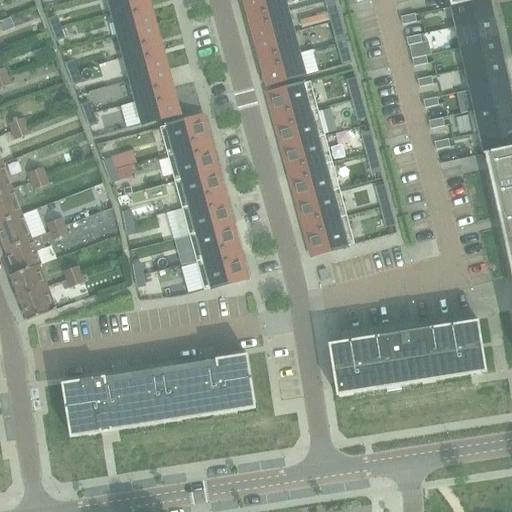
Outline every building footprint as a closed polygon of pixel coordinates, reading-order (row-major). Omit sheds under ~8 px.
[(149,3),(148,0),(108,0),(112,14),(149,3)] [(250,22),(287,12),(283,0),(249,0),(244,1),(250,22)] [(489,0),(481,0),(450,7),(455,28),(494,19),(489,0)] [(155,25),(149,3),(112,14),(118,36),(155,25)] [(331,22),(339,20),(335,6),(327,9),(331,22)] [(256,43),(293,33),(287,12),(250,22),(256,43)] [(414,14),(400,17),(402,25),(416,22),(414,14)] [(53,30),(60,27),(56,16),(48,19),(53,30)] [(494,19),(455,28),(460,49),(498,40),(494,19)] [(343,34),(339,21),(331,23),(335,37),(343,34)] [(161,47),(155,25),(118,36),(124,58),(161,47)] [(64,39),(60,27),(53,30),(57,42),(64,39)] [(261,64),(299,54),(293,33),(256,43),(261,64)] [(420,35),(406,38),(408,46),(421,43),(420,35)] [(498,40),(460,49),(465,70),(503,61),(498,40)] [(167,69),(161,47),(124,58),(130,79),(167,69)] [(342,64),(350,62),(347,48),(338,50),(342,64)] [(299,54),(261,64),(262,66),(267,84),(267,85),(291,79),(304,75),(304,74),(318,70),(313,52),(299,55),(299,54)] [(425,56),(412,59),(413,67),(427,64),(425,56)] [(73,60),(65,63),(69,75),(77,72),(73,60)] [(503,61),(465,70),(469,91),(508,82),(503,61)] [(0,70),(0,79),(8,77),(5,68),(0,70)] [(173,91),(167,69),(130,79),(136,102),(173,91)] [(77,72),(69,75),(74,86),(81,83),(77,72)] [(8,77),(0,79),(0,89),(11,85),(8,77)] [(431,77),(417,80),(419,88),(433,85),(431,77)] [(359,91),(355,78),(346,80),(350,94),(359,91)] [(274,121),(317,110),(310,82),(267,94),(274,121)] [(511,101),(508,82),(469,91),(474,111),(474,112),(511,103),(511,101)] [(173,91),(136,102),(142,124),(180,114),(173,91)] [(436,98),(423,101),(424,108),(438,105),(436,98)] [(85,116),(93,113),(89,102),(81,105),(85,116)] [(474,111),(468,112),(473,135),(478,134),(478,133),(511,125),(511,103),(474,112),(474,111)] [(357,121),(366,118),(362,105),(354,107),(357,121)] [(282,148),(325,136),(317,110),(274,121),(282,148)] [(97,124),(93,113),(85,116),(89,127),(97,124)] [(160,128),(167,155),(210,144),(203,116),(160,128)] [(8,124),(11,133),(27,126),(24,118),(8,124)] [(442,119),(428,121),(430,129),(444,126),(442,119)] [(511,125),(478,133),(478,134),(483,154),(511,147),(511,125)] [(30,135),(27,126),(11,133),(14,141),(30,135)] [(373,145),(369,132),(361,134),(364,147),(373,145)] [(289,175),(332,163),(325,136),(282,148),(289,175)] [(448,140),(434,142),(436,150),(449,147),(448,140)] [(217,171),(210,144),(167,155),(174,182),(217,171)] [(511,147),(483,154),(483,155),(490,154),(511,252),(511,311),(511,312),(511,318),(511,147)] [(107,172),(114,170),(110,158),(103,161),(107,172)] [(372,174),(380,172),(377,159),(368,161),(372,174)] [(296,202),(339,190),(332,163),(289,175),(296,202)] [(0,192),(11,189),(2,164),(0,164),(0,192)] [(27,175),(30,183),(46,176),(43,168),(27,175)] [(118,181),(114,170),(107,172),(111,184),(118,181)] [(225,197),(217,171),(174,182),(182,209),(225,197)] [(50,185),(46,176),(30,183),(33,191),(50,185)] [(387,199),(384,185),(375,187),(379,201),(387,199)] [(11,189),(0,192),(0,221),(21,214),(11,189)] [(303,229),(346,217),(339,190),(296,202),(303,229)] [(232,224),(225,197),(182,209),(189,236),(232,224)] [(21,214),(0,221),(0,238),(4,249),(5,249),(40,236),(42,235),(46,234),(36,208),(21,214)] [(125,224),(133,223),(130,211),(122,212),(125,224)] [(386,228),(394,226),(391,212),(382,215),(386,228)] [(354,245),(346,217),(303,229),(311,256),(354,245)] [(65,227),(62,218),(46,225),(49,233),(65,227)] [(135,234),(133,223),(125,224),(127,236),(135,234)] [(196,263),(239,251),(232,224),(189,236),(196,263)] [(5,249),(4,249),(14,274),(38,265),(39,267),(49,262),(43,244),(52,241),(69,235),(65,227),(49,233),(46,234),(42,235),(40,236),(5,249)] [(239,251),(196,263),(204,290),(247,279),(239,251)] [(135,276),(143,275),(140,263),(132,265),(135,276)] [(38,265),(14,274),(10,276),(18,298),(46,287),(39,267),(38,265)] [(63,273),(66,281),(80,276),(77,267),(63,273)] [(145,287),(143,275),(135,276),(137,288),(145,287)] [(80,276),(66,281),(69,289),(83,284),(80,276)] [(55,310),(46,287),(18,298),(27,321),(55,310)] [(477,321),(328,344),(335,389),(351,386),(352,393),(386,388),(385,381),(399,379),(400,386),(421,382),(420,375),(434,373),(435,380),(469,375),(483,373),(486,372),(477,321)] [(61,384),(69,431),(84,429),(85,435),(101,433),(101,432),(110,430),(110,432),(183,420),(182,413),(209,409),(211,416),(240,411),(239,404),(254,402),(247,355),(215,360),(216,366),(106,383),(105,377),(61,384)]
